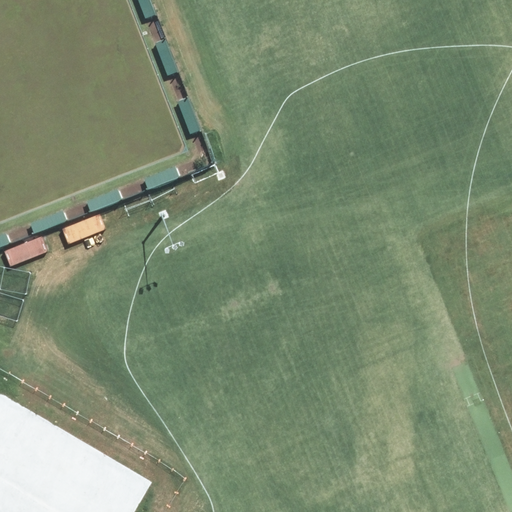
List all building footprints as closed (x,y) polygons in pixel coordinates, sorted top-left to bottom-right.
[(153,0),(142,0),(147,14),(158,10),(153,0)] [(168,35),(158,39),(170,72),(181,68),(168,35)] [(190,94),(179,98),(192,131),(202,127),(190,94)] [(144,175),(148,186),(181,173),(176,162),(144,175)] [(91,196),(95,206),(128,193),(123,183),(91,196)] [(32,218),(37,228),(69,215),(65,205),(32,218)] [(0,231),(0,243),(13,239),(9,229),(0,231)] [(0,393),(0,511),(127,511),(146,482),(0,393)]
